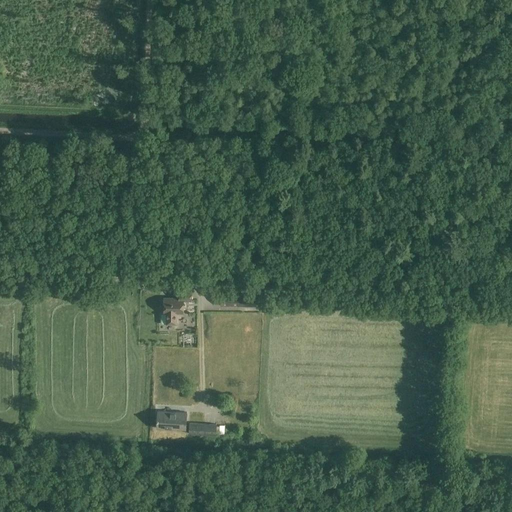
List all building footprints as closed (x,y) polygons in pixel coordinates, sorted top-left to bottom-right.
[(164,314),(166,314),(166,324),(177,324),(177,314),(184,314),(184,303),(191,303),(191,292),(179,292),(179,300),(164,300),(164,314)] [(241,295),(220,295),(220,306),(241,306),(241,296),(241,295)] [(241,296),(241,306),(260,306),(260,296),(241,296)] [(157,428),(186,430),(187,413),(158,411),(157,428)] [(216,435),(216,424),(189,423),(189,433),(216,435)]
